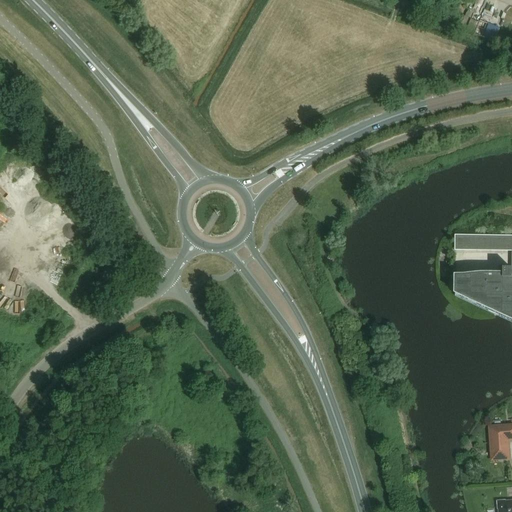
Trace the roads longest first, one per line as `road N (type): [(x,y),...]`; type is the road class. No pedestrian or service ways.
road 1 (unclassified): [(174,273),(129,199),(104,130),(0,18)]
road 2 (unclassified): [(317,511),(260,398),(167,282)]
road 3 (unclassified): [(0,426),(35,373),(167,282)]
road 4 (trunk): [(327,396),(303,325),(245,232)]
road 5 (trunk): [(221,248),(289,331),(327,396)]
road 6 (secondary): [(340,139),(426,106),(511,89)]
road 7 (primary): [(214,179),(106,78)]
road 8 (primary): [(106,78),(185,197)]
road 9 (trunk): [(364,511),(327,396)]
